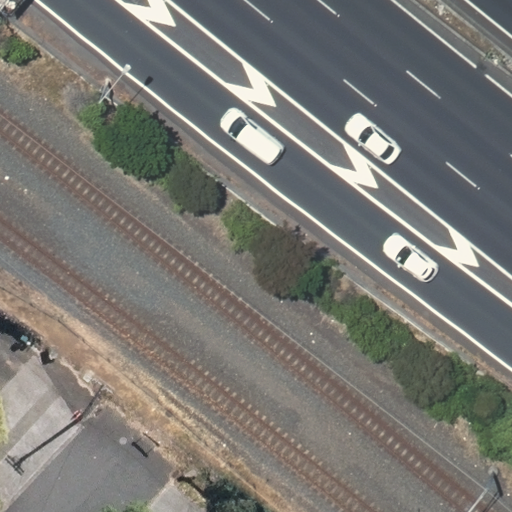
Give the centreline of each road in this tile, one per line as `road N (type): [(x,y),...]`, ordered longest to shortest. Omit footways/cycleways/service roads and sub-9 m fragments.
road 1 (motorway): [(511,334),(74,0)]
road 2 (motorway): [(511,150),(322,0)]
